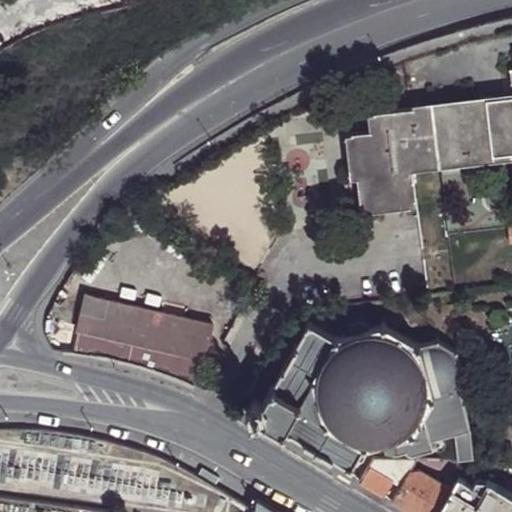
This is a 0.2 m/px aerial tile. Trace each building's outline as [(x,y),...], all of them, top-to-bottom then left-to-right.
[(511,86),(511,96),(495,100),(500,154),(511,152),(511,67),(510,68),(511,86)] [(414,163),(500,154),(495,100),(378,114),(380,131),(353,134),(361,207),(418,201),(414,163)] [(88,291),(73,352),(87,354),(101,357),(123,361),(137,365),(172,377),(196,385),(202,363),(211,320),(88,291)] [(245,410),(259,419),(260,417),(280,429),(279,430),(285,433),(288,429),(351,465),(364,442),(382,437),(412,430),(432,395),(450,390),(456,380),(461,371),(455,350),(437,340),(418,344),(382,323),(368,327),(367,324),(361,320),(348,324),(345,330),(345,333),(334,336),(312,323),(312,321),(309,320),(307,320),(305,325),(305,327),(297,341),(295,342),(293,345),(293,347),(285,362),(283,362),(281,365),(281,367),(273,383),(271,383),(269,386),(269,388),(262,400),(254,395),(245,410)] [(469,428),(456,380),(450,390),(432,395),(412,430),(382,437),(385,449),(396,451),(406,449),(406,451),(412,452),(433,447),(431,438),(455,432),(457,458),(460,458),(460,456),(472,455),(469,428)] [(374,457),(361,480),(392,499),(401,481),(393,477),(404,457),(374,457)] [(418,457),(404,457),(393,477),(401,481),(408,470),(411,469),(418,457)] [(460,458),(457,458),(440,458),(441,470),(457,467),(460,458)] [(401,481),(392,499),(414,511),(436,511),(450,487),(420,469),(411,469),(408,470),(401,481)] [(450,487),(436,511),(451,511),(468,481),(456,474),(452,487),(450,487)] [(483,490),(468,481),(451,511),(511,511),(511,499),(486,485),(483,490)] [(276,511),(267,507),(257,501),(255,511),(276,511)]
